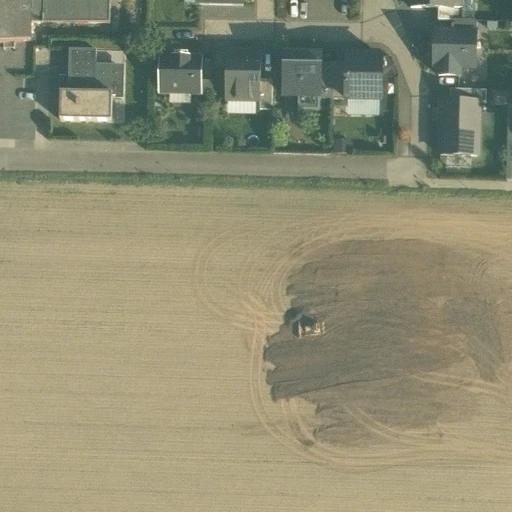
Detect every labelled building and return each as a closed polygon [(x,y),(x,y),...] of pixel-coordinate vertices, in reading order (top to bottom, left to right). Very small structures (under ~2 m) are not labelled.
[(0,0),(0,46),(4,46),(4,51),(15,51),(15,45),(31,42),(31,25),(31,0),(0,0)] [(31,0),(31,25),(110,26),(110,0),(31,0)] [(410,0),(411,9),(438,10),(450,10),(450,0),(410,0)] [(462,0),(450,0),(450,10),(462,10),(462,0)] [(462,22),(474,22),(474,0),(462,0),(462,10),(462,22)] [(462,10),(450,10),(438,10),(438,21),(454,22),(462,22),(462,10)] [(454,22),(454,34),(476,35),(476,22),(474,22),(462,22),(454,22)] [(454,34),(435,34),(434,69),(438,69),(438,77),(460,78),(460,69),(475,69),(476,35),(454,34)] [(68,94),(96,95),(96,73),(96,67),(97,52),(69,51),(68,94)] [(256,102),(260,102),(260,82),(261,56),(227,55),(226,101),(228,101),(256,102)] [(321,57),(285,56),(284,99),(298,99),(298,113),(320,113),(320,101),(320,100),(321,65),(321,57)] [(346,66),(346,102),(348,102),(380,102),(382,102),(382,58),(347,57),(346,66)] [(161,59),(160,93),(169,93),(191,93),(201,94),(201,83),(201,59),(161,59)] [(333,65),(321,65),(320,100),(320,101),(333,101),(333,65)] [(333,65),(333,101),(346,102),(346,66),(333,65)] [(122,74),(96,73),(96,95),(112,95),(112,99),(121,99),(122,74)] [(272,82),(260,82),(260,102),(259,112),(271,112),(272,82)] [(201,83),(201,94),(212,94),(212,83),(201,83)] [(450,91),(450,103),(478,104),(486,104),(486,92),(450,91)] [(508,107),(508,93),(494,92),(493,107),(508,107)] [(191,93),(169,93),(169,106),(191,106),(191,93)] [(112,123),(112,99),(112,95),(96,95),(68,94),(61,94),(60,122),(112,123)] [(256,102),(228,101),(228,116),(256,117),(256,102)] [(380,102),(348,102),(348,117),(379,118),(380,102)] [(442,103),(440,157),(446,157),(471,158),(477,158),(478,104),(450,103),(442,103)] [(334,141),(333,155),(350,156),(351,142),(334,141)] [(470,170),(471,158),(446,157),(446,170),(470,170)]
